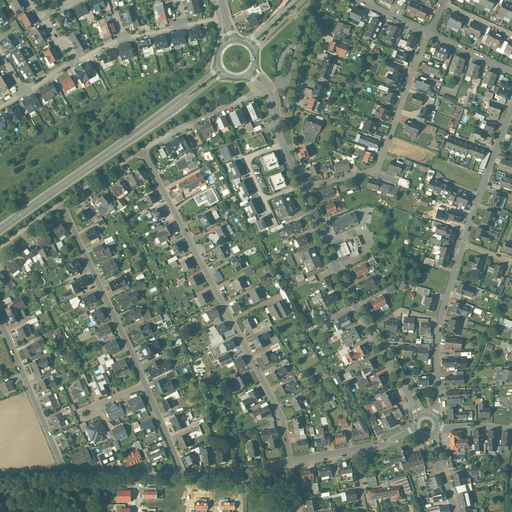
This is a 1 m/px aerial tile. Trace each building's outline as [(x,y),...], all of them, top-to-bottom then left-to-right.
[(21,0),(16,0),(12,3),(16,10),(17,12),(23,9),(26,7),(21,0)] [(101,0),(95,0),(91,2),(94,9),(101,11),(102,9),(105,7),(103,3),(101,0)] [(187,0),(185,1),(187,9),(198,6),(196,0),(187,0)] [(495,0),(487,0),(485,7),(491,10),(495,2),(495,0)] [(419,6),(410,2),(406,12),(410,14),(411,14),(415,16),(419,6)] [(267,3),(259,7),(261,11),(261,12),(269,8),(267,3)] [(498,3),(494,12),(494,13),(498,15),(499,13),(498,13),(502,5),(498,3)] [(502,5),(498,13),(499,13),(504,16),(509,6),(503,3),(502,5)] [(84,5),(74,9),(78,18),(86,14),(88,13),(87,12),(84,5)] [(163,7),(157,9),(158,16),(170,12),(170,10),(169,11),(168,6),(163,7)] [(198,6),(187,9),(189,16),(192,16),(199,14),(198,6)] [(253,6),(247,9),(249,14),(255,12),(254,9),(253,6)] [(428,10),(419,6),(415,16),(424,20),(424,19),(427,13),(428,10)] [(359,12),(352,9),(348,17),(352,19),(353,18),(359,21),(360,21),(363,13),(360,11),(359,12)] [(88,13),(86,14),(89,21),(94,18),(91,11),(87,12),(88,13)] [(134,11),(123,15),(124,18),(123,19),(124,22),(125,21),(126,25),(133,23),(138,21),(137,20),(134,11)] [(380,16),(370,11),(368,16),(373,18),(378,20),(380,16)] [(68,12),(66,13),(65,13),(61,14),(61,15),(59,16),(63,25),(65,24),(66,25),(70,23),(69,22),(72,21),(69,14),(68,12)] [(170,12),(158,16),(160,21),(160,22),(166,20),(171,19),(170,14),(171,14),(170,12)] [(25,16),(21,18),(26,27),(30,25),(35,23),(33,19),(34,18),(32,16),(31,16),(29,13),(25,16)] [(199,14),(192,16),(193,22),(202,20),(201,13),(199,14)] [(254,14),(250,16),(250,17),(246,19),(249,26),(258,22),(256,18),(254,14)] [(454,16),(451,15),(451,16),(447,23),(447,24),(453,27),(458,16),(456,15),(454,16)] [(460,17),(458,16),(453,27),(459,30),(460,28),(463,21),(463,20),(460,19),(460,17)] [(373,18),(365,36),(374,40),(382,22),(378,20),(373,18)] [(104,19),(96,22),(98,27),(100,26),(106,24),(104,19)] [(141,19),(137,20),(138,21),(133,23),(135,28),(143,25),(141,19)] [(106,24),(100,26),(103,32),(114,28),(112,22),(106,24)] [(476,26),(475,24),(471,22),(468,29),(466,33),(478,39),(480,35),(483,28),(480,26),(478,27),(476,26)] [(350,28),(338,23),(334,34),(341,37),(344,31),(348,32),(350,28)] [(392,27),(385,23),(383,29),(390,32),(392,27)] [(28,30),(27,31),(29,36),(33,34),(32,32),(36,30),(34,27),(32,28),(28,30)] [(36,30),(32,32),(33,34),(37,40),(38,39),(40,42),(47,38),(44,32),(41,27),(36,30)] [(400,30),(392,27),(390,32),(386,41),(392,44),(394,39),(395,38),(397,38),(398,36),(400,30)] [(114,28),(103,32),(105,38),(110,36),(116,34),(114,28)] [(200,28),(194,29),(197,40),(202,39),(202,36),(200,28)] [(194,29),(188,30),(190,36),(191,42),(197,40),(194,29)] [(183,32),(177,33),(179,45),(185,43),(183,32)] [(177,33),(171,35),(171,36),(173,44),(174,46),(179,45),(177,33)] [(488,36),(485,42),(491,45),(496,34),(495,33),(493,34),(490,33),(488,36)] [(496,34),(491,45),(497,48),(501,40),(502,38),(498,37),(498,35),(496,34)] [(13,35),(2,41),(7,51),(8,50),(14,47),(18,44),(17,43),(18,42),(16,40),(15,39),(13,35)] [(75,37),(71,39),(75,46),(83,42),(79,35),(75,37)] [(417,38),(410,35),(406,42),(406,43),(405,46),(409,48),(412,49),(413,46),(414,46),(417,38)] [(165,36),(159,37),(162,49),(168,48),(165,36)] [(159,37),(153,39),(155,45),(156,50),(162,49),(159,37)] [(146,40),(137,43),(139,52),(143,51),(142,49),(148,48),(146,40)] [(497,48),(496,51),(499,53),(504,41),(501,40),(497,48)] [(504,41),(499,53),(503,54),(504,51),(508,43),(504,41)] [(83,42),(75,46),(79,53),(83,51),(87,49),(87,48),(83,42)] [(332,42),(331,42),(331,43),(328,50),(336,53),(339,45),(337,44),(332,42)] [(48,43),(41,48),(44,54),(52,49),(48,43)] [(129,44),(118,48),(120,56),(122,60),(124,60),(133,57),(132,53),(129,44)] [(344,45),(343,47),(339,45),(336,53),(344,56),(348,47),(344,45)] [(23,47),(17,50),(20,57),(26,54),(23,47)] [(448,52),(437,47),(433,56),(445,60),(448,53),(448,52)] [(52,49),(44,54),(49,62),(47,64),(49,67),(50,68),(54,65),(53,62),(60,59),(54,48),(52,49)] [(111,50),(101,55),(105,64),(115,59),(111,50)] [(325,54),(319,51),(317,57),(323,59),(325,54)] [(398,52),(397,52),(395,59),(408,63),(410,57),(398,52)] [(26,54),(20,57),(27,71),(35,67),(32,59),(29,61),(26,54)] [(464,60),(454,57),(449,70),(454,72),(454,74),(459,76),(463,66),(462,65),(464,60)] [(335,63),(325,59),(322,68),(330,71),(334,73),(336,69),(334,68),(336,65),(334,65),(335,63)] [(440,67),(427,62),(426,64),(424,71),(437,76),(439,69),(440,67)] [(87,63),(75,70),(80,79),(82,83),(83,83),(95,76),(87,63)] [(399,68),(388,64),(386,70),(394,73),(396,74),(399,68)] [(479,67),(470,64),(466,77),(470,78),(473,79),(475,80),(476,78),(478,73),(477,73),(479,67)] [(330,71),(322,68),(319,77),(328,81),(329,78),(328,77),(330,71)] [(496,75),(487,72),(482,84),(491,87),(496,75)] [(396,74),(394,73),(392,77),(388,75),(385,83),(391,86),(392,84),(399,87),(403,76),(396,74)] [(1,78),(0,78),(0,85),(10,80),(6,75),(1,78)] [(431,82),(418,77),(415,87),(427,91),(431,82)] [(70,78),(61,83),(66,92),(75,86),(70,78)] [(10,80),(0,85),(0,87),(2,92),(8,89),(13,86),(10,80)] [(511,85),(501,81),(499,88),(509,91),(511,85)] [(51,84),(45,88),(51,98),(57,95),(54,89),(51,84)] [(313,92),(312,94),(313,94),(324,98),(327,89),(316,85),(313,92)] [(51,98),(45,88),(39,91),(42,96),(45,101),(47,101),(51,98)] [(312,94),(313,92),(311,92),(312,91),(305,88),(303,94),(312,97),(313,94),(312,94)] [(509,91),(499,88),(497,95),(507,98),(509,92),(509,91)] [(8,89),(2,92),(1,93),(0,94),(3,99),(11,94),(8,89)] [(396,96),(388,93),(387,97),(385,97),(383,102),(392,105),(396,96)] [(37,101),(34,95),(31,97),(31,96),(28,98),(35,110),(38,108),(37,107),(40,106),(37,101)] [(423,99),(413,95),(410,103),(420,107),(423,99)] [(454,99),(443,95),(441,100),(452,104),(454,99)] [(45,101),(42,96),(40,98),(40,99),(43,104),(44,106),(48,103),(47,101),(45,101)] [(35,110),(28,98),(25,100),(25,101),(23,102),(26,107),(29,112),(31,111),(32,112),(35,110)] [(318,102),(311,100),(307,110),(317,113),(318,110),(316,109),(318,102)] [(434,102),(428,100),(426,106),(433,109),(436,103),(434,102)] [(255,103),(246,107),(253,122),(262,118),(255,103)] [(501,107),(490,103),(487,111),(487,112),(491,113),(491,112),(493,113),(498,115),(501,107)] [(18,108),(15,110),(14,108),(8,112),(9,113),(5,115),(8,120),(12,118),(14,122),(20,119),(19,117),(22,115),(18,108)] [(382,110),(378,108),(378,109),(377,110),(375,115),(375,117),(386,122),(387,119),(389,115),(388,115),(389,112),(382,110)] [(431,111),(423,108),(422,111),(421,111),(420,115),(421,115),(420,118),(428,121),(430,116),(429,116),(431,111)] [(240,110),(229,115),(235,128),(246,123),(240,110)] [(315,119),(308,116),(304,128),(305,128),(318,133),(323,121),(322,121),(315,119)] [(223,117),(216,120),(217,122),(220,130),(228,127),(223,117)] [(377,125),(366,121),(364,125),(365,125),(364,130),(368,132),(371,133),(373,130),(375,130),(377,125)] [(420,126),(406,121),(403,127),(405,127),(403,132),(409,134),(408,136),(415,138),(420,126)] [(483,121),(480,128),(492,133),(495,125),(483,121)] [(250,123),(245,125),(249,133),(254,131),(250,123)] [(210,124),(202,128),(206,136),(210,134),(214,132),(213,129),(212,127),(211,127),(210,124)] [(437,129),(429,126),(427,132),(434,135),(437,129)] [(206,136),(202,128),(199,129),(200,130),(204,139),(205,140),(211,137),(210,134),(206,136)] [(318,133),(305,128),(303,132),(307,133),(316,137),(318,133)] [(482,132),(475,130),(473,136),(475,137),(474,139),(482,142),(483,141),(485,136),(481,135),(482,132)] [(316,137),(307,133),(303,144),(309,142),(311,143),(314,144),(316,137)] [(260,134),(252,137),(246,140),(246,141),(249,149),(252,148),(253,150),(257,148),(266,145),(262,137),(260,134)] [(379,142),(360,136),(358,143),(369,147),(376,149),(377,148),(378,148),(377,147),(379,142)] [(181,137),(166,145),(170,153),(171,153),(170,153),(178,149),(179,149),(181,152),(180,153),(180,154),(188,149),(185,143),(181,137)] [(453,140),(448,138),(444,148),(449,150),(450,150),(453,140)] [(190,140),(185,143),(188,149),(189,152),(194,149),(190,140)] [(453,140),(450,150),(454,152),(455,152),(459,142),(453,140)] [(459,142),(455,152),(459,154),(460,154),(464,144),(459,142)] [(464,144),(460,154),(464,156),(465,156),(466,154),(469,146),(464,144)] [(232,145),(220,150),(225,161),(237,156),(234,149),(232,145)] [(474,148),(469,146),(466,154),(470,155),(471,156),(474,148)] [(303,149),(301,150),(302,154),(301,154),(302,157),(304,160),(309,158),(308,157),(312,156),(311,152),(312,152),(310,147),(303,149)] [(163,159),(167,156),(163,148),(159,150),(163,159)] [(474,148),(471,156),(475,157),(476,158),(479,149),(474,148)] [(485,151),(479,149),(476,158),(480,159),(482,160),(485,151)] [(364,152),(360,150),(356,160),(357,162),(362,164),(363,162),(364,162),(370,164),(374,156),(366,153),(364,152)] [(485,151),(479,169),(484,170),(490,153),(485,151)] [(275,156),(274,153),(261,159),(262,161),(261,161),(265,170),(265,169),(266,172),(279,167),(278,164),(279,163),(276,156),(275,156)] [(190,155),(175,163),(179,171),(188,166),(191,171),(198,167),(196,163),(193,164),(191,160),(192,159),(190,155)] [(353,159),(346,156),(347,160),(348,165),(354,164),(353,159)] [(347,160),(334,164),(336,173),(349,170),(348,165),(347,160)] [(509,163),(501,160),(498,169),(510,173),(511,169),(511,163),(509,162),(509,163)] [(402,164),(402,165),(391,161),(388,170),(397,173),(395,177),(401,179),(403,172),(409,171),(410,167),(402,164)] [(232,165),(230,166),(231,169),(232,173),(243,168),(242,166),(240,162),(232,165)] [(317,165),(309,168),(313,177),(317,175),(317,177),(321,176),(320,174),(318,169),(317,165)] [(206,166),(199,169),(202,174),(208,171),(206,166)] [(140,168),(133,173),(131,175),(138,183),(140,181),(139,180),(141,179),(146,176),(140,168)] [(243,168),(232,173),(234,176),(236,179),(239,178),(245,175),(243,170),(244,170),(243,168)] [(131,175),(130,173),(127,176),(131,183),(133,187),(138,183),(131,175)] [(200,173),(185,181),(189,188),(197,184),(198,185),(200,188),(206,185),(200,173)] [(282,176),(281,173),(268,178),(269,181),(268,181),(272,189),(273,192),(286,186),(285,183),(286,183),(283,176),(282,176)] [(433,176),(427,173),(424,182),(429,183),(430,180),(431,181),(433,176)] [(511,180),(504,177),(503,179),(501,179),(499,184),(501,184),(500,187),(511,191),(511,180)] [(241,184),(238,185),(240,188),(239,188),(240,192),(251,187),(250,185),(248,180),(241,184)] [(391,186),(369,180),(366,187),(388,194),(391,186)] [(431,181),(430,180),(429,183),(426,191),(432,193),(432,192),(438,194),(442,185),(438,183),(439,182),(435,181),(435,182),(431,181)] [(122,181),(116,186),(116,187),(112,190),(117,197),(121,194),(124,197),(124,196),(128,194),(126,191),(128,189),(122,181)] [(450,188),(442,185),(438,194),(442,195),(442,197),(446,198),(446,197),(448,198),(450,192),(451,190),(449,189),(450,188)] [(398,189),(391,186),(388,194),(396,196),(398,189)] [(251,187),(240,192),(242,195),(243,195),(244,198),(247,197),(254,194),(252,189),(251,187)] [(331,187),(320,191),(323,200),(334,196),(331,187)] [(211,189),(194,198),(198,207),(207,202),(209,206),(218,201),(211,189)] [(153,193),(145,197),(148,202),(147,203),(146,203),(148,207),(149,207),(157,202),(153,193)] [(469,196),(461,193),(459,195),(456,201),(457,204),(465,207),(469,196)] [(181,194),(174,198),(177,203),(184,199),(181,194)] [(103,205),(101,207),(100,206),(97,207),(96,208),(99,212),(97,213),(98,214),(100,216),(101,215),(102,217),(103,216),(102,215),(104,214),(105,215),(108,212),(112,209),(108,204),(112,201),(110,198),(109,199),(105,195),(99,200),(101,202),(103,205)] [(291,203),(288,196),(274,202),(277,209),(291,203)] [(502,199),(498,197),(498,198),(495,196),(493,200),(492,200),(490,205),(498,208),(502,199)] [(120,199),(116,203),(120,212),(127,207),(120,199)] [(248,203),(247,204),(248,207),(247,207),(249,211),(260,206),(259,204),(258,204),(256,200),(248,203)] [(142,202),(136,205),(138,208),(138,209),(139,210),(140,211),(145,208),(146,209),(149,207),(148,207),(146,203),(147,203),(146,202),(145,202),(142,203),(142,202)] [(277,209),(276,209),(281,220),(296,213),(291,203),(277,209)] [(342,203),(339,204),(340,205),(334,207),(336,212),(340,210),(345,208),(342,203)] [(333,204),(325,207),(328,215),(331,214),(334,213),(336,212),(334,207),(333,204)] [(260,206),(249,211),(250,214),(251,214),(252,217),(255,216),(262,213),(260,208),(261,208),(260,206)] [(160,208),(153,212),(155,216),(153,217),(155,219),(156,218),(157,221),(156,221),(156,222),(165,217),(165,216),(166,216),(164,213),(163,213),(160,208)] [(502,212),(493,209),(491,213),(496,215),(496,216),(500,217),(502,212)] [(461,214),(448,210),(446,219),(459,223),(461,214)] [(84,211),(78,216),(83,223),(90,218),(84,211)] [(491,213),(485,211),(481,223),(492,227),(496,216),(496,215),(491,213)] [(206,214),(199,218),(204,228),(215,223),(210,213),(210,212),(206,214)] [(354,214),(331,224),(335,232),(358,222),(354,214)] [(268,217),(257,222),(261,230),(272,226),(269,220),(268,217)] [(275,218),(269,220),(272,226),(273,228),(278,226),(275,218)] [(290,225),(293,232),(294,232),(302,229),(299,221),(290,225)] [(273,228),(270,230),(271,233),(283,228),(282,224),(278,226),(273,228)] [(290,224),(284,227),(285,228),(282,230),(285,237),(294,233),(294,232),(293,232),(290,225),(290,224)] [(61,225),(53,231),(59,239),(64,235),(64,234),(66,232),(61,225)] [(161,225),(156,228),(158,232),(162,230),(163,232),(166,237),(174,233),(169,225),(163,229),(161,225)] [(224,226),(219,228),(220,229),(216,231),(218,233),(221,240),(229,236),(225,227),(224,226)] [(441,227),(437,226),(435,233),(443,235),(443,237),(443,238),(445,238),(447,230),(448,229),(441,227)] [(197,228),(192,231),(195,237),(201,234),(197,228)] [(485,231),(477,228),(474,238),(482,241),(484,235),(485,231)] [(94,229),(86,233),(89,241),(90,241),(98,237),(95,231),(94,229)] [(444,242),(443,242),(452,245),(456,232),(447,230),(445,238),(444,242)] [(163,232),(156,235),(160,243),(167,239),(166,237),(163,232)] [(47,236),(38,243),(43,249),(46,247),(50,244),(48,242),(50,241),(47,236)] [(305,236),(296,240),(297,244),(298,243),(299,247),(308,243),(305,236)] [(98,237),(90,241),(92,246),(100,242),(98,237)] [(358,237),(353,239),(356,246),(357,248),(361,246),(358,237)] [(61,241),(55,244),(59,251),(64,248),(61,241)] [(211,241),(202,246),(205,252),(211,249),(209,246),(212,245),(211,241)] [(353,247),(352,246),(352,245),(350,241),(344,243),(347,251),(348,250),(352,258),(353,257),(359,255),(357,251),(355,252),(353,247)] [(178,242),(171,246),(175,255),(178,253),(183,251),(178,242)] [(511,252),(511,245),(506,243),(503,251),(511,254),(511,252)] [(55,244),(51,246),(53,250),(50,251),(53,258),(57,256),(56,252),(59,251),(55,244)] [(103,250),(102,246),(93,250),(97,257),(105,254),(106,257),(111,255),(108,248),(103,250)] [(224,246),(215,250),(221,261),(234,254),(232,249),(227,251),(224,246)] [(36,247),(32,250),(36,256),(35,256),(37,258),(40,255),(38,251),(36,247)] [(46,247),(43,249),(41,250),(44,257),(50,254),(46,247)] [(450,250),(441,247),(440,249),(441,249),(441,251),(439,256),(448,259),(450,250)] [(30,249),(22,255),(27,262),(26,263),(29,268),(35,263),(32,259),(35,256),(36,256),(32,250),(30,249)] [(313,249),(299,255),(302,264),(305,262),(314,259),(314,258),(317,257),(313,249)] [(295,267),(290,255),(285,257),(290,269),(295,267)] [(448,259),(439,256),(438,261),(437,263),(436,263),(435,264),(445,267),(448,259)] [(237,259),(232,261),(233,262),(238,272),(246,267),(240,257),(237,259)] [(314,259),(305,262),(307,266),(307,267),(309,272),(321,267),(317,257),(314,258),(314,259)] [(429,259),(425,258),(423,264),(433,267),(434,263),(429,261),(429,259)] [(483,261),(475,258),(474,260),(472,267),(471,267),(480,270),(483,261)] [(188,260),(180,264),(185,272),(192,268),(188,260)] [(14,261),(6,267),(12,274),(20,268),(14,261)] [(71,262),(68,264),(68,265),(66,266),(69,274),(72,273),(78,271),(81,269),(77,261),(72,263),(71,262)] [(110,261),(105,263),(106,265),(101,267),(105,275),(114,271),(112,266),(110,261)] [(364,265),(354,270),(358,277),(368,272),(364,265)] [(503,268),(496,265),(493,274),(491,278),(497,280),(498,276),(500,277),(503,268)] [(251,269),(244,272),(247,278),(254,274),(251,269)] [(78,271),(72,273),(69,274),(72,279),(73,279),(80,275),(78,271)] [(218,282),(223,280),(219,271),(214,274),(218,282)] [(124,275),(116,278),(117,279),(109,283),(113,292),(121,288),(126,285),(123,280),(129,277),(127,273),(127,274),(127,273),(124,275)] [(143,273),(135,277),(138,281),(145,278),(143,273)] [(302,273),(294,277),(297,283),(305,280),(302,273)] [(201,285),(196,276),(188,280),(191,285),(189,286),(191,290),(193,289),(201,285)] [(276,276),(262,283),(264,286),(278,279),(276,276)] [(242,277),(232,282),(237,292),(247,287),(242,277)] [(371,277),(361,283),(365,291),(375,286),(371,277)] [(85,278),(82,279),(81,278),(78,279),(79,281),(77,281),(80,289),(81,289),(89,285),(85,278)] [(318,283),(310,287),(315,296),(320,294),(318,290),(321,288),(322,291),(331,286),(327,278),(317,282),(318,283)] [(77,281),(71,284),(75,291),(76,294),(82,291),(81,289),(80,289),(77,281)] [(143,282),(135,286),(138,292),(146,288),(143,282)] [(466,287),(459,284),(456,293),(464,295),(466,288),(466,287)] [(393,285),(385,289),(388,295),(396,291),(393,285)] [(282,287),(279,291),(284,301),(286,304),(290,302),(282,287)] [(260,288),(249,293),(254,303),(265,297),(260,288)] [(430,290),(422,288),(421,294),(428,296),(430,290)] [(474,290),(466,288),(464,295),(472,298),(474,290)] [(136,292),(119,300),(123,309),(140,301),(136,292)] [(335,292),(326,297),(324,295),(321,296),(322,299),(326,307),(339,300),(335,292)] [(205,293),(197,297),(202,306),(210,302),(205,293)] [(93,294),(82,299),(86,307),(97,302),(93,294)] [(382,296),(370,302),(375,310),(382,306),(386,304),(387,304),(382,296)] [(9,297),(2,301),(4,305),(12,302),(9,297)] [(436,300),(427,298),(424,297),(422,304),(425,305),(424,309),(432,311),(436,300)] [(268,309),(270,313),(272,317),(274,316),(276,320),(288,314),(286,309),(288,308),(286,304),(284,301),(268,309)] [(23,302),(17,304),(15,304),(14,304),(13,305),(13,306),(15,310),(22,307),(20,303),(23,302)] [(462,306),(454,303),(451,312),(461,315),(462,310),(461,310),(462,306)] [(238,304),(231,307),(235,313),(241,310),(238,304)] [(13,306),(5,310),(8,317),(17,313),(15,310),(13,306)] [(465,307),(462,306),(461,310),(462,310),(461,315),(467,317),(469,309),(470,308),(465,307)] [(137,308),(124,315),(127,322),(135,319),(135,320),(140,317),(138,313),(139,312),(137,308)] [(215,308),(206,313),(210,321),(213,319),(218,316),(219,316),(215,308)] [(400,308),(392,313),(396,318),(400,315),(401,314),(401,308),(400,308)] [(98,311),(91,314),(93,318),(95,322),(104,318),(101,310),(100,309),(98,310),(98,311)] [(17,313),(8,317),(11,324),(20,321),(17,313)] [(86,313),(78,316),(80,322),(83,320),(83,319),(88,316),(86,313)] [(149,313),(142,317),(144,322),(151,319),(149,313)] [(151,319),(154,324),(162,320),(160,315),(151,319)] [(346,315),(337,320),(339,324),(336,325),(339,330),(351,324),(346,315)] [(218,316),(213,319),(214,322),(212,323),(213,326),(221,322),(218,316)] [(251,318),(243,322),(248,332),(256,327),(251,318)] [(414,319),(404,318),(403,329),(413,329),(413,330),(414,319)] [(428,320),(417,319),(417,323),(422,323),(422,326),(421,326),(420,333),(420,335),(425,335),(425,336),(429,337),(430,323),(428,323),(428,320)] [(460,323),(450,320),(447,332),(457,335),(459,328),(458,328),(460,323)] [(328,321),(321,325),(324,331),(331,328),(328,321)] [(397,321),(387,321),(386,332),(396,332),(397,321)] [(265,322),(256,327),(248,332),(251,337),(260,332),(268,328),(266,325),(265,323),(266,323),(265,322)] [(215,328),(216,328),(211,331),(215,338),(220,335),(227,331),(223,324),(215,328)] [(108,325),(100,329),(96,331),(95,331),(98,336),(102,334),(103,336),(111,332),(108,325)] [(143,326),(135,330),(131,332),(135,341),(139,339),(148,335),(152,333),(148,325),(144,327),(143,326)] [(25,326),(17,330),(18,330),(19,332),(18,332),(22,340),(22,339),(29,336),(27,331),(25,326)] [(268,328),(260,332),(261,335),(262,336),(267,333),(271,331),(269,327),(268,328)] [(344,334),(341,336),(342,337),(345,343),(351,340),(351,342),(352,342),(353,342),(352,341),(358,338),(354,329),(344,334)] [(89,331),(78,336),(81,341),(91,336),(90,334),(89,331)] [(111,332),(103,336),(103,337),(98,339),(101,344),(115,338),(114,335),(113,335),(111,332)] [(261,335),(252,340),(258,351),(267,346),(264,340),(270,337),(267,333),(262,336),(261,335)] [(209,340),(213,347),(223,341),(220,335),(215,338),(209,340)] [(277,336),(271,339),(275,345),(278,343),(280,342),(277,336)] [(461,340),(446,338),(444,349),(453,350),(453,349),(460,350),(461,340)] [(42,340),(35,344),(38,350),(35,351),(37,354),(40,352),(46,349),(42,340)] [(115,340),(106,345),(107,346),(105,347),(108,355),(120,349),(115,340)] [(223,344),(219,347),(223,353),(227,351),(236,347),(232,340),(223,344)] [(141,348),(147,360),(160,354),(153,341),(150,343),(143,347),(141,348)] [(488,343),(485,350),(492,352),(494,346),(488,343)] [(362,345),(355,349),(358,354),(357,354),(359,358),(368,353),(366,349),(365,350),(362,345)] [(32,346),(22,350),(26,359),(36,355),(37,354),(35,351),(34,347),(33,346),(32,346)] [(409,347),(401,346),(401,356),(411,357),(412,349),(412,347),(409,347)] [(347,347),(338,352),(341,357),(345,356),(351,352),(348,347),(347,347)] [(423,348),(418,348),(417,360),(427,361),(428,349),(423,348)] [(268,352),(261,356),(265,365),(273,361),(276,359),(274,354),(270,356),(268,352)] [(351,352),(345,356),(349,364),(359,358),(357,354),(353,356),(351,352)] [(229,353),(217,359),(221,367),(233,361),(229,353)] [(241,357),(233,362),(237,369),(245,365),(241,357)] [(38,361),(31,364),(35,372),(38,371),(43,369),(44,372),(50,369),(46,359),(45,358),(40,360),(38,361)] [(455,360),(455,358),(444,359),(445,368),(454,367),(456,367),(455,360)] [(105,363),(107,368),(112,366),(111,366),(114,364),(112,359),(110,360),(105,363)] [(286,359),(278,363),(281,368),(281,369),(284,367),(289,365),(286,359)] [(366,368),(362,371),(361,371),(361,372),(361,373),(361,374),(362,374),(362,375),(363,375),(364,375),(365,376),(371,373),(370,372),(377,368),(372,359),(363,364),(366,368)] [(461,359),(460,360),(455,360),(456,367),(454,367),(455,369),(466,368),(465,359),(464,359),(463,359),(461,359)] [(125,361),(117,364),(116,364),(114,364),(111,366),(112,366),(117,377),(125,373),(125,374),(129,372),(125,361)] [(166,362),(160,365),(159,361),(151,364),(152,367),(148,369),(152,378),(160,375),(159,373),(163,371),(164,372),(170,370),(169,368),(166,362)] [(284,367),(281,369),(281,368),(277,370),(270,374),(274,382),(281,378),(280,376),(287,373),(284,367)] [(511,376),(511,372),(505,370),(502,377),(501,381),(502,381),(504,382),(506,383),(507,381),(510,382),(511,376)] [(38,371),(35,372),(32,374),(35,379),(40,377),(38,371)] [(172,371),(166,375),(169,380),(175,377),(173,373),(172,371)] [(339,372),(334,375),(335,378),(331,381),(334,386),(343,381),(344,382),(352,378),(349,372),(342,376),(339,372)] [(105,373),(94,378),(97,388),(98,388),(103,386),(109,383),(105,373)] [(89,386),(84,374),(81,376),(82,380),(83,379),(86,388),(89,387),(89,386)] [(238,377),(234,380),(236,383),(236,384),(238,382),(241,389),(242,388),(248,385),(245,378),(244,379),(242,376),(242,375),(238,377)] [(381,375),(372,380),(373,382),(371,383),(374,390),(378,388),(378,389),(386,385),(381,375)] [(52,376),(46,379),(46,380),(40,383),(44,392),(51,389),(56,386),(52,376)] [(293,376),(285,380),(287,384),(291,382),(295,380),(293,376)] [(427,376),(412,378),(419,391),(429,389),(427,376)] [(456,376),(446,377),(446,386),(450,386),(453,386),(457,385),(457,377),(457,376),(456,376)] [(366,378),(356,383),(359,389),(369,384),(366,378)] [(497,378),(495,382),(491,382),(491,386),(502,386),(502,381),(501,381),(497,378)] [(82,380),(75,383),(78,390),(71,393),(74,400),(89,394),(86,388),(83,379),(82,380)] [(4,383),(0,384),(0,385),(4,394),(14,390),(9,381),(4,383)] [(162,381),(154,384),(159,395),(167,392),(173,389),(171,384),(165,387),(162,381)] [(238,382),(236,384),(236,383),(232,385),(236,393),(242,389),(242,388),(241,389),(238,382)] [(287,384),(285,385),(289,392),(295,389),(291,382),(287,384)] [(285,385),(277,389),(282,397),(289,393),(289,392),(285,385)] [(103,386),(98,388),(97,388),(94,389),(95,391),(96,395),(98,395),(98,397),(106,394),(103,386)] [(256,389),(248,393),(250,398),(253,402),(254,401),(261,398),(256,389)] [(176,391),(164,398),(165,401),(170,398),(170,399),(174,397),(175,400),(179,398),(177,393),(176,391)] [(381,395),(380,396),(381,396),(383,401),(381,402),(380,401),(378,402),(378,403),(374,406),(377,411),(386,406),(387,409),(396,405),(389,391),(381,395)] [(458,391),(446,392),(447,401),(447,404),(456,404),(459,403),(459,398),(465,397),(465,391),(458,391)] [(44,399),(43,399),(49,412),(58,408),(53,395),(50,396),(44,399)] [(140,397),(123,404),(127,414),(126,411),(131,409),(132,412),(144,407),(140,397)] [(299,397),(290,401),(293,406),(293,405),(297,412),(304,408),(302,402),(299,397)] [(165,401),(162,402),(165,411),(174,407),(173,407),(172,403),(170,399),(170,398),(165,401)] [(253,402),(250,398),(242,402),(246,410),(256,404),(254,401),(253,402)] [(119,404),(114,406),(111,407),(112,407),(107,409),(111,420),(124,415),(119,404)] [(262,409),(259,411),(258,409),(252,413),(254,418),(260,414),(262,418),(271,414),(267,407),(262,409)] [(397,407),(390,411),(392,415),(392,416),(400,411),(397,407)] [(457,409),(448,410),(448,420),(457,419),(457,413),(457,409)] [(479,409),(479,417),(489,418),(489,409),(485,409),(479,409)] [(400,411),(392,416),(392,415),(380,421),(381,421),(384,426),(381,427),(384,432),(395,426),(398,425),(395,421),(403,417),(400,411)] [(61,414),(52,418),(56,429),(66,425),(65,425),(64,426),(63,422),(64,422),(61,414)] [(180,417),(179,416),(175,417),(171,419),(171,420),(173,424),(173,425),(173,426),(172,427),(174,432),(176,431),(176,432),(186,427),(183,422),(186,421),(183,415),(180,417)] [(301,419),(292,420),(294,430),(299,429),(303,429),(301,419)] [(367,430),(362,420),(356,422),(361,431),(355,432),(356,440),(361,439),(361,438),(368,437),(369,437),(367,430)] [(150,421),(140,425),(144,435),(151,432),(150,431),(154,429),(150,421)] [(268,423),(267,424),(268,430),(275,429),(273,421),(268,423)] [(102,426),(100,422),(87,428),(86,428),(87,431),(89,437),(92,436),(95,442),(101,440),(101,441),(106,439),(108,438),(106,433),(102,426)] [(192,428),(189,429),(190,434),(191,434),(200,430),(198,425),(192,428)] [(127,436),(123,426),(112,431),(114,436),(116,440),(117,440),(127,436)] [(380,426),(378,427),(378,426),(373,429),(377,436),(384,432),(381,427),(380,426)] [(323,428),(318,429),(319,435),(322,434),(322,436),(323,436),(324,438),(325,444),(330,444),(328,436),(327,436),(327,435),(327,434),(327,433),(326,428),(323,428)] [(66,434),(59,437),(64,448),(73,444),(69,433),(72,432),(71,429),(64,431),(66,434)] [(268,430),(261,432),(263,442),(268,441),(270,449),(279,448),(277,439),(278,439),(276,429),(268,430)] [(200,430),(191,434),(193,438),(202,434),(200,430)] [(482,431),(473,431),(474,442),(481,441),(482,441),(482,431)] [(497,432),(489,431),(488,435),(489,436),(488,441),(487,446),(488,446),(487,450),(488,450),(488,451),(495,452),(495,447),(496,447),(497,436),(497,432)] [(460,432),(449,433),(450,450),(458,449),(458,448),(468,447),(467,441),(467,440),(461,440),(460,432)] [(511,433),(503,432),(502,441),(510,441),(511,433)] [(344,433),(334,435),(336,444),(346,442),(344,433)] [(186,435),(177,439),(182,450),(186,448),(186,447),(190,445),(190,446),(191,446),(186,435)] [(324,438),(315,440),(317,447),(326,446),(325,444),(324,438)] [(300,442),(297,443),(298,451),(308,449),(306,439),(300,440),(300,442)] [(510,441),(502,441),(501,444),(503,444),(503,446),(503,450),(505,450),(506,451),(508,452),(509,451),(509,447),(510,441)] [(256,442),(247,444),(250,457),(256,456),(257,459),(261,458),(259,450),(257,451),(256,442)] [(161,447),(154,450),(158,460),(166,457),(161,447)] [(405,447),(397,450),(398,455),(400,459),(404,457),(404,458),(408,456),(405,447)] [(190,451),(192,454),(193,453),(194,456),(199,453),(199,448),(190,451)] [(85,449),(79,451),(80,455),(79,456),(78,455),(73,458),(72,459),(73,461),(74,462),(75,463),(74,464),(75,466),(77,467),(80,465),(81,464),(86,462),(88,462),(90,461),(91,460),(90,457),(86,449),(85,449)] [(210,449),(202,451),(203,455),(204,462),(204,466),(213,464),(210,449)] [(149,452),(147,453),(148,457),(151,463),(158,460),(154,450),(149,452)] [(112,451),(99,456),(103,465),(116,460),(115,457),(112,451)] [(137,451),(125,456),(127,461),(126,461),(128,466),(141,460),(137,451)] [(227,452),(217,454),(218,463),(227,462),(226,456),(228,455),(227,452)] [(408,456),(404,458),(404,457),(400,459),(401,461),(401,462),(400,462),(403,470),(410,468),(423,463),(424,463),(420,452),(408,456)] [(192,454),(185,457),(189,467),(191,466),(192,468),(197,466),(196,464),(198,463),(194,456),(193,453),(192,454)] [(398,455),(388,458),(390,465),(401,461),(400,459),(398,455)] [(453,457),(446,458),(448,469),(457,467),(456,463),(454,456),(453,457)] [(423,463),(410,468),(412,474),(425,469),(423,463)] [(350,464),(343,465),(342,464),(339,465),(341,476),(341,475),(346,474),(347,475),(352,474),(350,464)] [(330,467),(319,469),(320,477),(331,475),(330,467)] [(311,470),(300,472),(302,481),(303,481),(303,484),(307,483),(306,480),(313,479),(311,470)] [(462,473),(453,475),(455,487),(461,486),(464,485),(462,473)] [(438,476),(430,479),(432,484),(433,488),(441,486),(438,476)] [(375,477),(367,478),(368,488),(377,485),(375,477)] [(401,486),(368,491),(370,500),(375,499),(395,496),(396,501),(403,499),(401,486)] [(455,487),(453,488),(455,495),(463,493),(461,486),(455,487)] [(444,494),(442,488),(430,491),(432,495),(435,494),(436,496),(444,494)] [(117,502),(130,502),(130,492),(117,491),(117,502)] [(355,491),(344,493),(346,501),(356,500),(355,491)] [(467,495),(458,497),(460,508),(469,507),(472,507),(468,492),(467,492),(467,495)] [(444,494),(436,496),(439,505),(447,503),(444,494)] [(315,500),(305,502),(306,502),(307,511),(310,511),(318,511),(318,510),(317,506),(318,506),(316,506),(315,500)]
